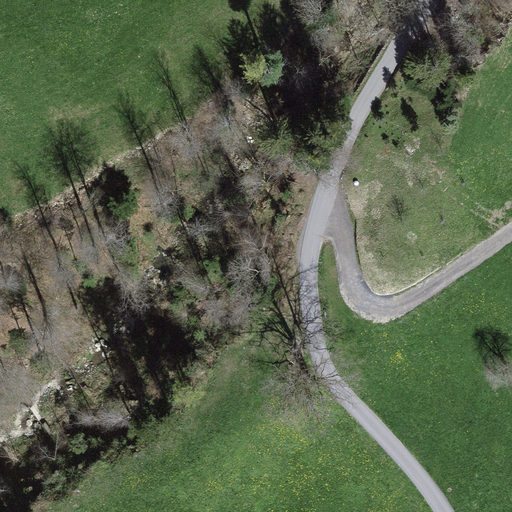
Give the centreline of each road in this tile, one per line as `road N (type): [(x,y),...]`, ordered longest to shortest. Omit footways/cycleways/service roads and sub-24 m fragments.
road 1 (unclassified): [(430,0),(369,96),(328,184),(307,301),(324,378),(444,511)]
road 2 (track): [(511,233),(419,292),(371,305),(347,283),(339,208),(328,184)]
